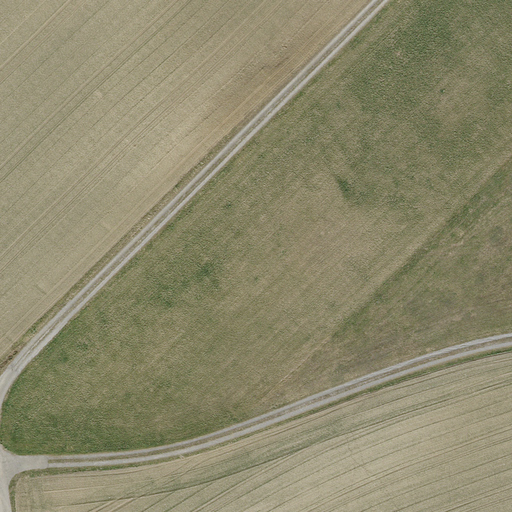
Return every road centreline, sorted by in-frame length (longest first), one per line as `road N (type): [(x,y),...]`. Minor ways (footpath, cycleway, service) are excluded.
road 1 (track): [(382,0),(7,381),(0,400)]
road 2 (track): [(0,469),(128,461),(212,443),(397,372),(511,339)]
